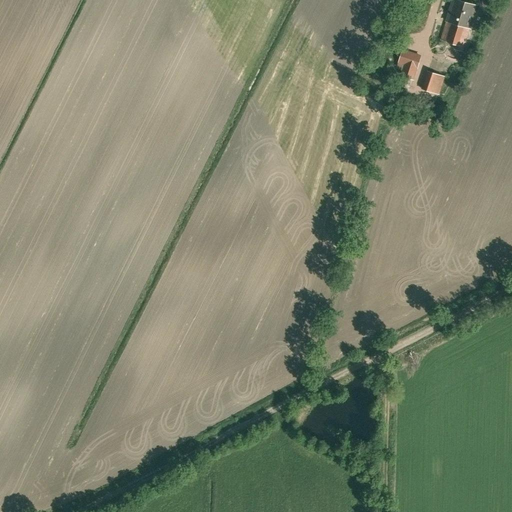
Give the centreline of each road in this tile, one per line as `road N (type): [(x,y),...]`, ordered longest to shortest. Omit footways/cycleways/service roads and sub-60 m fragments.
road 1 (track): [(80,511),(511,287)]
road 2 (track): [(377,357),(385,511)]
